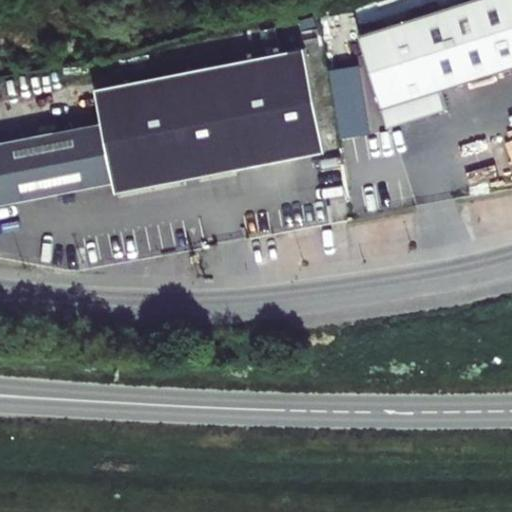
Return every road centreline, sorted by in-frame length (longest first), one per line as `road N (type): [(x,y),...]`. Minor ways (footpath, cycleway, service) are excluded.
road 1 (residential): [(0,294),(224,305),(390,286),(511,260)]
road 2 (secondary): [(25,397),(333,412),(511,411)]
